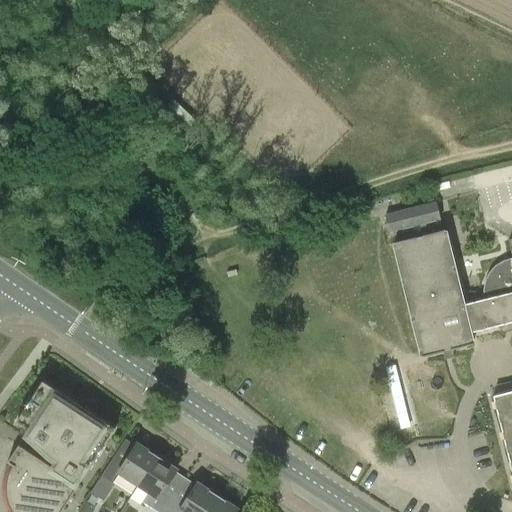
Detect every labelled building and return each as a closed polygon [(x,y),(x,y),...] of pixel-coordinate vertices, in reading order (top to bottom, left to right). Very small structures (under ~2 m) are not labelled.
[(191,128),(167,106),(160,114),(184,136),(191,128)] [(469,333),(495,327),(509,323),(511,322),(511,391),(492,396),(511,474),(511,238),(507,240),(511,259),(504,261),(503,261),(495,266),(489,273),(485,282),(483,291),(484,300),(463,305),(445,231),(442,232),(439,214),(436,203),(385,216),(386,219),(389,232),(403,228),(406,240),(394,243),(422,357),(472,345),(469,333)] [(62,453),(54,469),(75,482),(84,467),(88,470),(115,429),(42,382),(16,423),(62,453)] [(118,474),(138,487),(139,487),(158,457),(137,443),(124,462),(114,456),(101,476),(112,483),(118,474)] [(75,482),(54,469),(18,446),(7,463),(12,466),(10,468),(9,471),(8,474),(7,478),(6,481),(5,483),(5,486),(5,488),(5,492),(5,494),(6,496),(7,501),(8,505),(10,508),(11,510),(12,511),(60,511),(79,485),(75,482)] [(142,503),(156,511),(165,511),(176,496),(164,489),(177,469),(158,457),(139,487),(138,487),(130,499),(140,505),(142,503)] [(185,502),(176,496),(165,511),(208,511),(218,496),(197,482),(185,502)] [(218,496),(208,511),(235,511),(237,509),(218,496)]
